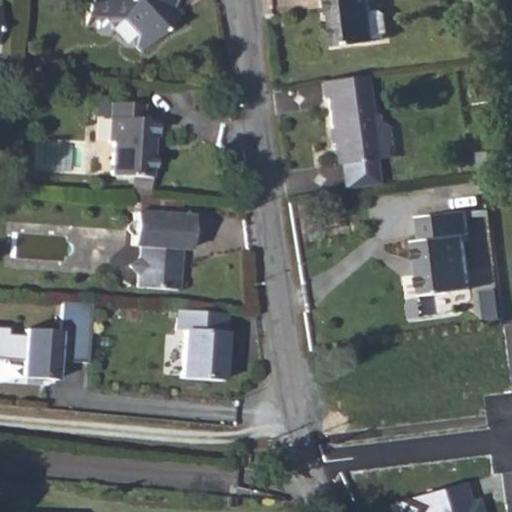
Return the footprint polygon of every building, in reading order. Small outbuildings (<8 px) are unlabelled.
[(93,0),(93,13),(129,15),(144,29),(142,43),(149,50),(184,15),(168,0),(93,0)] [(332,52),(371,49),(367,0),(322,0),(323,5),(325,5),(326,18),(329,17),(332,52)] [(374,163),(366,79),(354,80),(319,83),(321,101),(327,101),(333,167),(374,163)] [(121,177),(147,178),(150,142),(154,142),(156,119),(143,118),(144,104),(109,102),(107,139),(111,139),(109,176),(121,177)] [(120,196),(146,198),(147,178),(121,177),(120,196)] [(420,296),(470,288),(461,236),(470,234),(466,210),(418,217),(422,240),(412,241),(420,296)] [(184,249),(186,218),(127,213),(125,246),(133,246),(133,258),(124,264),(132,274),(130,288),(172,291),(174,260),(171,261),(172,249),(184,249)] [(92,303),(62,299),(59,330),(24,326),(24,331),(7,330),(7,325),(0,323),(0,355),(21,358),(19,377),(54,381),(56,358),(58,343),(88,347),(92,303)] [(225,316),(173,311),(171,330),(180,331),(175,379),(219,383),(225,316)] [(88,347),(58,343),(56,358),(86,361),(88,347)] [(227,468),(246,469),(248,449),(229,448),(227,468)] [(473,500),(469,483),(411,498),(415,511),(484,511),(481,498),(473,500)]
